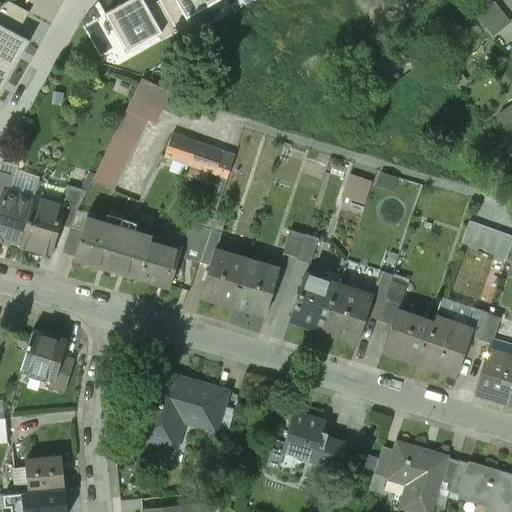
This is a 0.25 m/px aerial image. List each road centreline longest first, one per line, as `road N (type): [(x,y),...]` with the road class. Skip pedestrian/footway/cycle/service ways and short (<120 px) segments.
road 1 (residential): [(511,435),(113,312)]
road 2 (residential): [(113,312),(97,434),(105,511)]
road 3 (residential): [(83,0),(0,134)]
